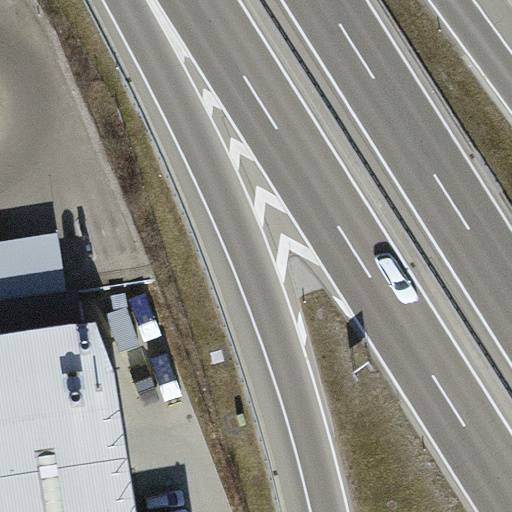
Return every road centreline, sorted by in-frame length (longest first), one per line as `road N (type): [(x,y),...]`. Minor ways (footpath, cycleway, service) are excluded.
road 1 (trunk): [(199,0),(511,496)]
road 2 (trunk): [(150,0),(287,352),(331,511)]
road 3 (trunk): [(511,293),(327,0)]
